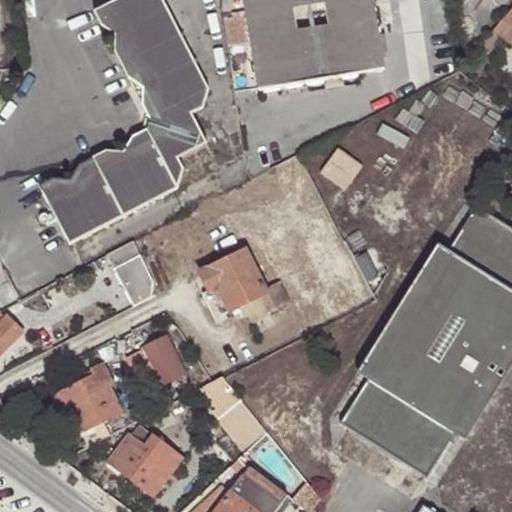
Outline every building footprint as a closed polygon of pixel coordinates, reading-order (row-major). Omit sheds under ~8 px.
[(162,0),(116,0),(94,12),(101,25),(114,35),(114,52),(127,79),(141,88),(142,107),(148,120),(146,130),(133,137),(124,152),(107,150),(79,164),(70,179),(53,177),(38,185),(69,245),(178,190),(184,168),(179,158),(207,144),(192,114),(203,108),(209,89),(162,0)] [(381,53),(377,34),(371,0),(243,0),(260,92),(384,70),(381,53)] [(511,7),(493,30),(499,36),(511,45),(511,7)] [(493,30),(481,44),(488,49),(499,36),(493,30)] [(384,32),(377,34),(381,53),(387,52),(384,32)] [(344,147),(326,172),(349,189),(367,165),(344,147)] [(283,163),(275,168),(278,175),(288,170),(283,163)] [(511,228),(476,206),(449,251),(368,380),(340,424),(426,479),(455,434),(511,343),(511,228)] [(133,306),(162,295),(142,240),(112,250),(133,306)] [(368,380),(449,251),(438,244),(356,373),(368,380)] [(268,293),(247,250),(200,272),(208,290),(202,294),(215,320),(268,293)] [(0,358),(25,332),(7,315),(0,322),(0,358)] [(166,339),(140,353),(159,389),(185,376),(166,339)] [(511,366),(511,343),(456,434),(465,441),(511,366)] [(93,375),(66,388),(78,412),(72,415),(81,434),(122,412),(107,383),(112,380),(103,363),(91,369),(93,375)] [(78,412),(66,388),(60,392),(72,415),(78,412)] [(267,433),(241,401),(219,420),(244,454),(267,433)] [(137,472),(160,489),(183,458),(140,426),(132,437),(129,435),(109,462),(131,479),(137,472)] [(245,466),(239,459),(230,467),(237,474),(245,466)] [(249,468),(216,511),(275,511),(287,496),(249,468)] [(155,497),(160,489),(137,472),(131,479),(155,497)] [(311,511),(322,499),(309,484),(293,502),(306,511),(311,511)]
